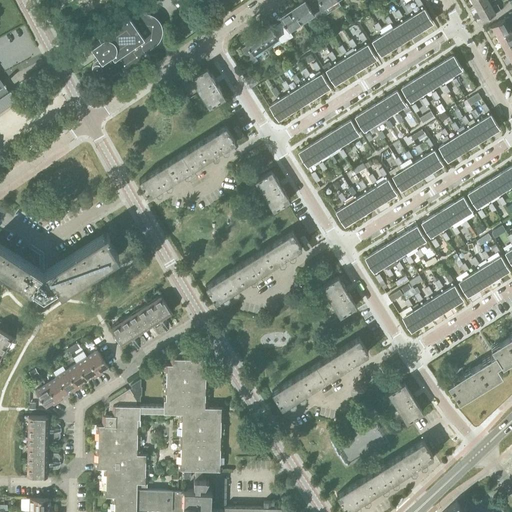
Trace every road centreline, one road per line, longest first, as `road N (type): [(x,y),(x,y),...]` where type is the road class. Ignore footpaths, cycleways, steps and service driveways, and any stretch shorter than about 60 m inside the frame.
road 1 (residential): [(322,511),(200,320)]
road 2 (residential): [(460,26),(274,144)]
road 3 (residential): [(511,141),(340,246)]
road 4 (residential): [(0,211),(40,244),(125,192)]
road 5 (residential): [(200,320),(125,192)]
road 6 (residential): [(88,122),(210,39)]
road 7 (residential): [(69,483),(78,408),(123,378),(125,364)]
road 8 (residential): [(289,413),(311,400),(329,405),(345,394),(348,378),(401,344)]
road 9 (residential): [(88,122),(24,0)]
road 10 (unclassified): [(239,296),(276,296),(285,269),(334,238)]
road 11 (unclassified): [(511,288),(407,354)]
road 12 (residential): [(210,39),(274,144)]
road 13 (residential): [(481,450),(407,354)]
